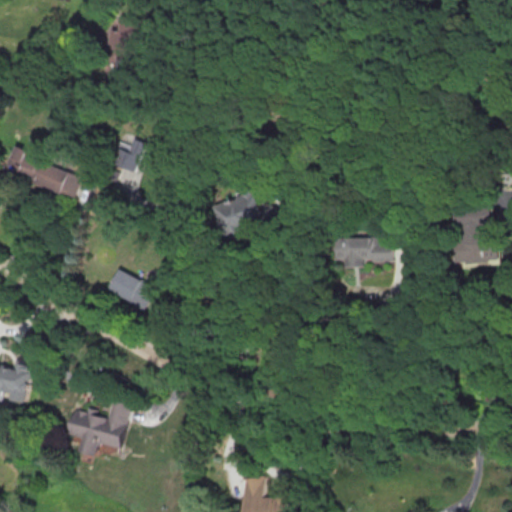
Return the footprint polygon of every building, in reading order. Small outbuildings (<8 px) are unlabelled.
[(76,199),(86,172),(16,145),(6,171),(76,199)] [(266,216),(249,185),(215,204),(232,235),(266,216)] [(460,266),(494,264),(491,215),(457,217),(460,266)] [(146,308),(157,285),(120,268),(109,291),(146,308)] [(109,417),(74,408),(66,445),(97,452),(99,443),(121,448),(132,402),(113,398),(109,417)] [(288,511),(288,492),(265,492),(265,475),(247,475),(246,511),(288,511)]
